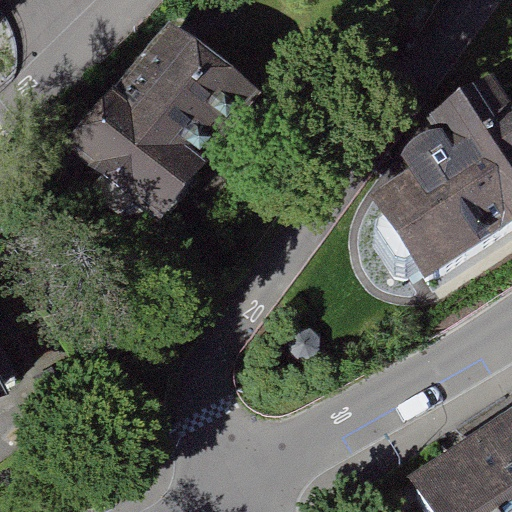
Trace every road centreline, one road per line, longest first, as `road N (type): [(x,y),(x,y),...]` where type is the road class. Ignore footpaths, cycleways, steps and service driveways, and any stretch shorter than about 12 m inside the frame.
road 1 (residential): [(481,0),(215,352),(207,434),(226,498)]
road 2 (residential): [(511,333),(226,498)]
road 3 (residential): [(131,0),(0,122)]
